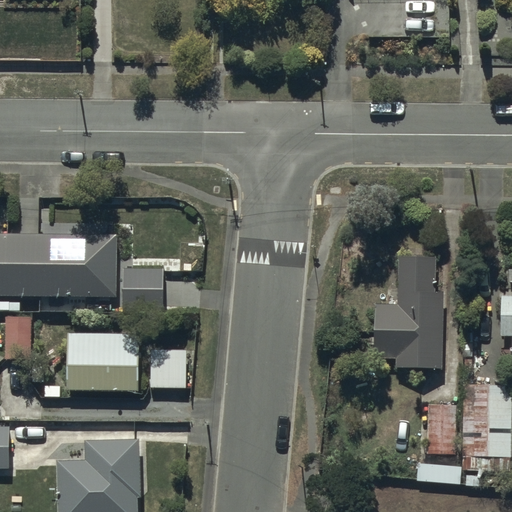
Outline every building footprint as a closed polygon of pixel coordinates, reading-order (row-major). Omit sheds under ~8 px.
[(115,238),(0,237),(0,301),(115,301),(115,238)] [(434,261),(397,261),(398,308),(373,308),(374,365),(394,365),(394,373),(440,373),(440,369),(448,369),(448,350),(441,350),(441,293),(434,293),(434,261)] [(161,272),(121,272),(121,317),(161,317),(161,272)] [(511,275),(507,275),(507,288),(511,288),(511,301),(500,302),(500,342),(511,343),(511,363),(511,362),(511,275)] [(4,322),(3,362),(24,362),(25,323),(4,322)] [(138,339),(65,339),(65,395),(137,395),(138,339)] [(186,354),(150,354),(150,391),(186,391),(186,354)] [(511,388),(462,388),(462,474),(466,474),(466,489),(479,489),(479,473),(511,473),(511,462),(511,463),(511,388)] [(454,408),(428,408),(427,458),(453,459),(454,408)] [(8,431),(0,430),(0,473),(8,473),(8,431)] [(84,464),(56,466),(58,511),(134,511),(134,501),(140,501),(137,445),(83,448),(84,464)] [(460,470),(417,467),(416,485),(459,488),(460,470)]
